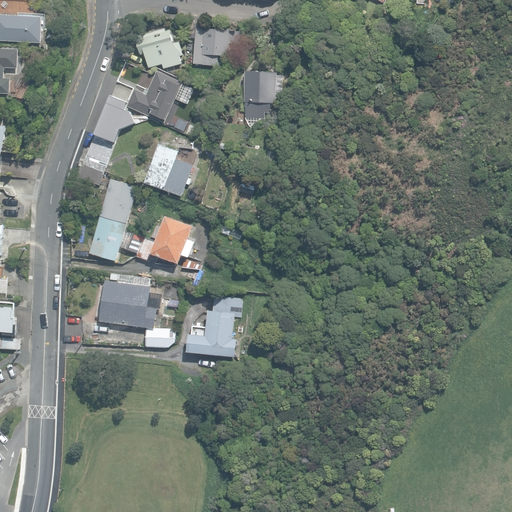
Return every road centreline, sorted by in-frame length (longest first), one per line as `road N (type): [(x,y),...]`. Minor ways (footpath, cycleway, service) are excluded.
road 1 (tertiary): [(33,511),(60,196),(104,45),(108,0)]
road 2 (residential): [(284,0),(265,9),(135,0)]
